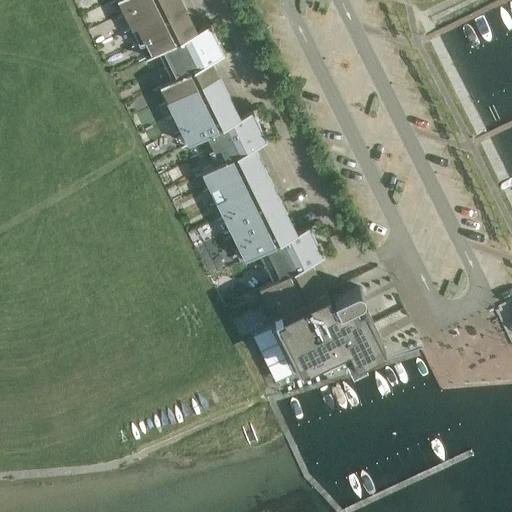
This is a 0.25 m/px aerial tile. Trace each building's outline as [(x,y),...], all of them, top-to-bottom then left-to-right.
[(149,0),(117,0),(123,13),(149,0)] [(130,27),(182,2),(180,0),(149,0),(123,13),(130,27)] [(138,42),(189,16),(182,2),(130,27),(138,42)] [(196,31),(196,30),(189,16),(138,42),(145,57),(158,50),(196,31)] [(165,64),(216,39),(209,24),(196,30),(196,31),(158,50),(165,64)] [(210,60),(211,60),(224,54),(216,39),(165,64),(172,78),(210,60)] [(217,74),(211,60),(210,60),(172,78),(159,84),(166,99),(217,74)] [(173,114),(225,89),(217,74),(166,99),(173,114)] [(180,128),(232,103),(225,89),(173,114),(180,128)] [(239,117),(232,103),(180,128),(188,143),(201,137),(201,136),(239,117)] [(208,151),(259,125),(252,110),(239,117),(201,136),(201,137),(208,151)] [(435,119),(432,127),(451,133),(454,125),(435,119)] [(253,146),(253,147),(267,140),(259,125),(208,151),(215,164),(215,165),(253,146)] [(260,161),(253,147),(253,146),(215,165),(215,164),(201,171),(209,186),(260,161)] [(216,200),(267,175),(260,161),(209,186),(216,200)] [(223,215),(274,190),(267,175),(216,200),(223,215)] [(230,229),(282,204),(274,190),(223,215),(230,229)] [(237,244),(289,219),(282,204),(230,229),(237,244)] [(208,227),(224,220),(218,208),(202,216),(208,227)] [(296,233),(295,232),(289,219),(237,244),(245,259),(258,252),(258,251),(296,233)] [(228,224),(202,236),(213,260),(239,249),(228,224)] [(265,266),(316,241),(309,226),(295,232),(296,233),(258,251),(258,252),(265,266)] [(310,262),(324,256),(316,241),(265,266),(272,280),(310,262)] [(317,276),(310,262),(272,280),(258,286),(266,301),(317,276)] [(317,276),(266,301),(273,316),(324,290),(317,276)] [(273,316),(270,318),(273,325),(274,324),(294,364),(293,364),(296,371),(318,360),(323,371),(346,360),(348,364),(384,347),(363,303),(357,306),(354,301),(359,298),(362,295),(363,291),(361,287),(357,285),(353,286),(345,290),(329,298),(326,292),(327,292),(327,290),(325,291),(325,289),(324,290),(273,316)]
